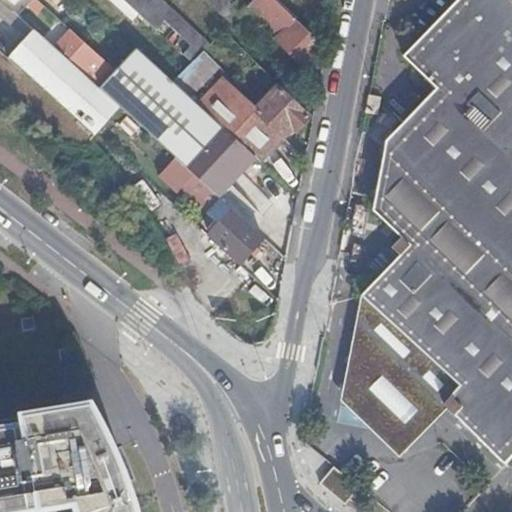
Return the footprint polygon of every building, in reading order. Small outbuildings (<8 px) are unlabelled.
[(201,52),(206,47),(156,0),(119,0),(159,36),(178,54),(189,64),(190,66),(202,53),(201,52)] [(240,14),(245,8),(237,0),(201,0),(218,17),(232,21),(240,14)] [(281,49),(301,69),(321,48),(296,23),(272,0),(252,0),(245,8),(240,14),(251,25),(248,28),(275,55),(281,49)] [(440,406),(505,468),(511,460),(511,0),(459,0),(402,59),(435,91),(385,143),(370,214),(399,241),(390,251),(397,258),(361,295),(461,387),(440,406)] [(34,28),(8,55),(78,119),(93,133),(119,106),(98,87),(91,80),(80,71),(54,47),(34,28)] [(70,30),(54,47),(80,71),(91,80),(98,87),(113,70),(105,63),(98,71),(89,62),(96,54),(70,30)] [(159,36),(142,54),(161,72),(178,54),(159,36)] [(98,87),(119,106),(122,109),(145,86),(171,109),(185,94),(173,83),(161,72),(142,54),(135,48),(113,70),(98,87)] [(218,67),(202,53),(190,66),(175,83),(189,97),(218,67)] [(197,106),(255,159),(259,163),(282,137),(281,136),(288,130),(293,134),(307,119),(278,89),(255,113),(221,80),(197,106)] [(219,159),(238,178),(255,159),(197,106),(185,94),(171,109),(222,155),(219,159)] [(384,98),(369,95),(365,116),(380,118),(384,98)] [(93,133),(78,119),(76,123),(90,137),(93,133)] [(216,229),(233,210),(207,187),(198,196),(211,208),(203,217),(216,229)] [(262,236),(233,210),(216,229),(208,238),(237,265),(262,236)] [(164,239),(177,264),(189,258),(176,233),(164,239)] [(0,511),(138,511),(138,507),(128,477),(116,448),(102,419),(97,411),(96,411),(21,424),(0,427),(0,511)] [(360,490),(335,470),(319,488),(346,508),(360,490)]
